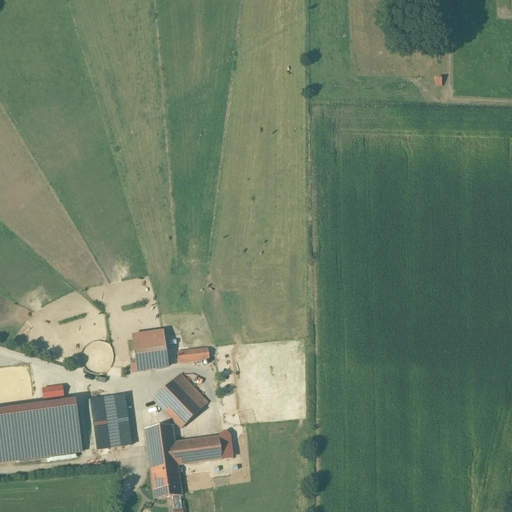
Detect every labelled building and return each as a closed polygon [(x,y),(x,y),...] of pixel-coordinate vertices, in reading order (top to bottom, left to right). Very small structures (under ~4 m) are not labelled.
[(162,332),(131,336),(136,372),(166,368),(162,332)] [(207,349),(176,353),(177,363),(208,360),(207,349)] [(207,404),(179,375),(153,400),(180,429),(207,404)] [(68,397),(67,386),(46,388),(47,401),(54,401),(55,404),(58,403),(58,398),(68,397)] [(124,396),(89,401),(96,451),(110,449),(105,409),(125,406),(124,396)] [(74,402),(0,412),(0,465),(82,454),(74,402)] [(125,406),(105,409),(110,449),(130,446),(125,406)] [(171,426),(144,430),(154,499),(181,496),(176,466),(173,443),(171,426)] [(218,437),(173,443),(176,466),(221,460),(218,437)]
